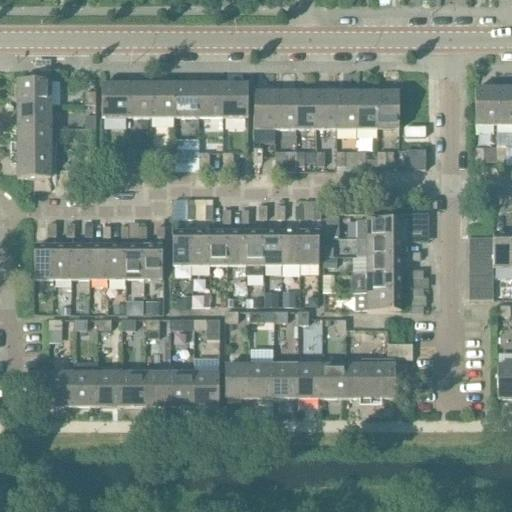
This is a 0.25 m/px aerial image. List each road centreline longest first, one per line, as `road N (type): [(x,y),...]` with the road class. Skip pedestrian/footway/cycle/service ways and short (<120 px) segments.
road 1 (residential): [(37,218),(99,218),(173,194),(447,196)]
road 2 (tertiary): [(0,42),(305,40)]
road 3 (residential): [(446,406),(447,196)]
road 4 (residential): [(447,196),(450,41)]
road 5 (residential): [(3,406),(0,260)]
road 6 (tertiary): [(305,40),(450,41)]
